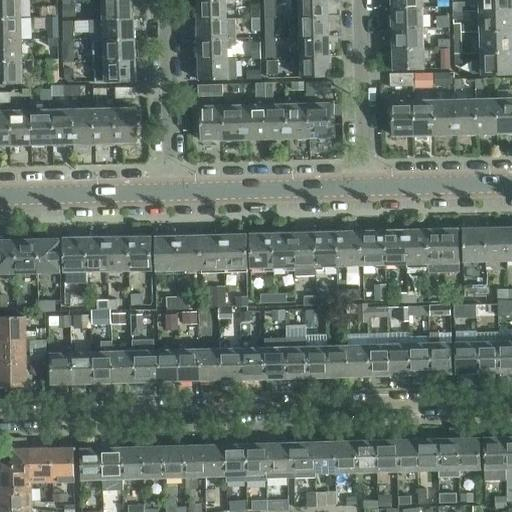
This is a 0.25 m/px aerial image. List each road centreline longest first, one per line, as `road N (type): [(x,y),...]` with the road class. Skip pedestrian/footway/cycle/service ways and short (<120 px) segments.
road 1 (residential): [(0,418),(511,401)]
road 2 (tertiary): [(168,192),(363,188)]
road 3 (residential): [(168,192),(162,0)]
road 4 (residential): [(357,0),(363,188)]
road 5 (tertiary): [(0,199),(168,192)]
road 6 (tertiary): [(363,188),(511,185)]
